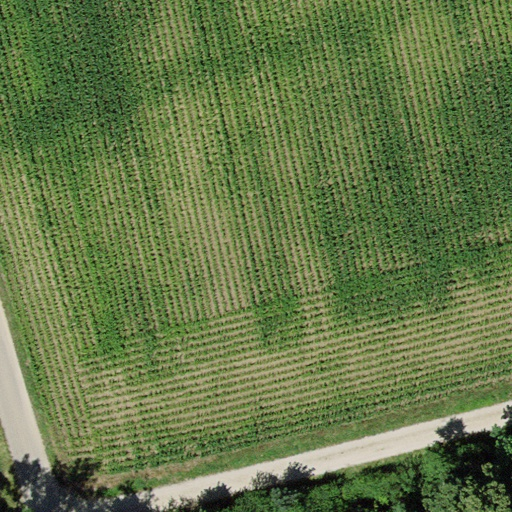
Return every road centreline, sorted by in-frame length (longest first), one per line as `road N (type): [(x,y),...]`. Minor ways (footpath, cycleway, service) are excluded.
road 1 (track): [(511,416),(131,511)]
road 2 (track): [(0,329),(50,511)]
